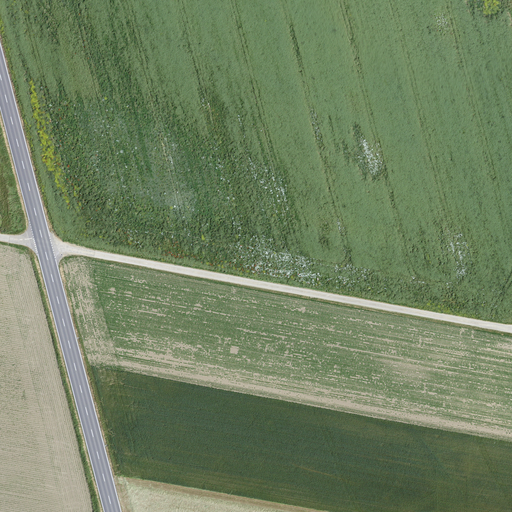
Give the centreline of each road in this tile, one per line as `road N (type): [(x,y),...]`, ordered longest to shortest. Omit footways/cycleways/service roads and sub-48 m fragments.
road 1 (track): [(0,236),(511,326)]
road 2 (primary): [(0,78),(112,511)]
